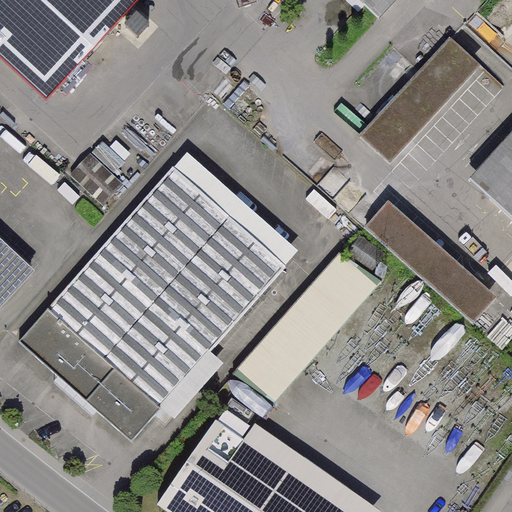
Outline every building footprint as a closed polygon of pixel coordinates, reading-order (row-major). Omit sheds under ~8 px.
[(0,0),(0,48),(52,95),(136,2),(134,0),(0,0)] [(394,0),(357,0),(378,18),(394,0)] [(392,164),(480,69),(451,43),(364,138),(392,164)] [(511,134),(473,178),(511,213),(511,134)] [(134,157),(109,135),(73,175),(107,206),(131,180),(121,170),(134,157)] [(135,438),(299,247),(192,155),(28,346),(135,438)] [(503,302),(390,204),(367,230),(480,329),(503,302)] [(382,285),(343,252),(233,380),(272,413),(382,285)] [(351,511),(216,421),(158,505),(168,511),(351,511)]
